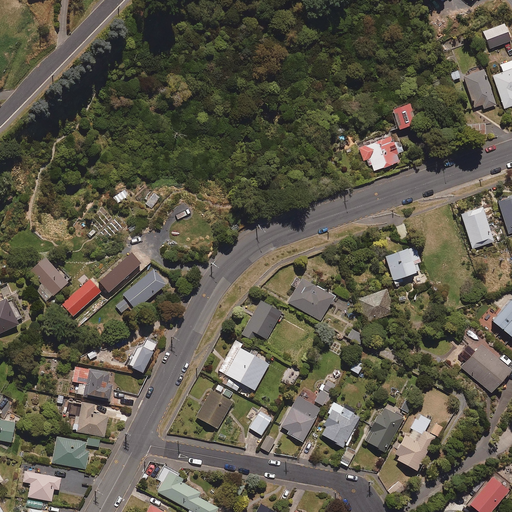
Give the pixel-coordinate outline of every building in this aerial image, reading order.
[(511,42),(511,31),(509,23),(483,32),(489,50),(511,42)] [(511,63),(500,68),(503,75),(493,78),(504,109),(511,106),(511,63)] [(496,106),(484,71),(463,78),(474,109),(482,106),(484,110),(496,106)] [(417,128),(411,108),(394,113),(400,132),(417,128)] [(485,124),(477,124),(477,134),(486,133),(485,124)] [(397,155),(403,153),(400,143),(393,145),(390,135),(383,137),(384,142),(360,150),(363,162),(370,160),(374,172),(400,164),(397,155)] [(511,191),(495,198),(508,233),(511,231),(511,191)] [(129,198),(125,192),(113,199),(117,205),(129,198)] [(160,198),(153,194),(145,206),(152,211),(160,198)] [(493,240),(480,202),(458,210),(472,248),(493,240)] [(383,255),(394,285),(402,282),(400,277),(414,272),(411,264),(419,261),(413,247),(412,244),(383,255)] [(146,261),(140,255),(124,270),(129,276),(146,261)] [(68,285),(46,259),(31,272),(41,283),(38,285),(51,300),(68,285)] [(124,265),(119,260),(98,278),(103,283),(124,265)] [(166,286),(154,270),(125,294),(127,297),(116,306),(122,313),(131,305),(136,311),(166,286)] [(334,295),(299,274),(292,285),(294,286),(286,300),(319,320),(334,295)] [(105,297),(89,280),(62,306),(73,318),(83,309),(87,314),(105,297)] [(22,320),(7,284),(0,287),(0,289),(1,292),(0,291),(0,335),(20,327),(17,322),(22,320)] [(355,296),(365,322),(394,311),(384,285),(355,296)] [(511,293),(510,292),(489,318),(511,336),(511,293)] [(281,309),(258,298),(240,332),(254,340),(257,334),(266,338),(281,309)] [(364,334),(351,326),(345,336),(358,344),(364,334)] [(155,340),(144,334),(128,363),(139,369),(155,340)] [(240,342),(233,338),(218,369),(226,373),(221,382),(236,389),(239,382),(253,389),(268,360),(238,345),(240,342)] [(511,366),(481,342),(476,348),(469,343),(460,354),(467,360),(462,366),(491,390),(511,366)] [(360,365),(353,361),(349,368),(356,372),(360,365)] [(73,362),(70,379),(83,381),(81,393),(112,398),(115,382),(107,381),(109,368),(73,362)] [(299,371),(290,366),(283,380),(292,385),(299,371)] [(334,383),(325,379),(323,383),(320,382),(317,387),(320,389),(314,400),(322,404),(323,402),(326,404),(330,396),(327,394),(334,383)] [(231,399),(209,387),(195,415),(217,426),(231,399)] [(13,398),(0,392),(0,403),(9,408),(13,398)] [(64,393),(56,392),(54,403),(63,404),(64,393)] [(131,397),(118,395),(116,403),(130,406),(131,397)] [(319,407),(300,397),(297,403),(292,400),(277,427),(301,440),(319,407)] [(404,398),(400,406),(408,410),(412,402),(404,398)] [(93,402),(80,400),(78,411),(73,419),(71,429),(103,435),(107,415),(91,411),(93,402)] [(344,402),(342,406),(331,400),(325,412),(327,412),(321,423),(324,425),(319,433),(342,445),(343,443),(347,445),(356,427),(352,426),(358,415),(353,413),(355,408),(344,402)] [(392,404),(389,409),(380,405),(363,438),(384,449),(401,417),(404,410),(392,404)] [(272,415),(260,407),(248,426),(260,434),(272,415)] [(422,428),(423,428),(424,429),(429,418),(420,413),(417,418),(414,417),(409,426),(420,432),(422,428)] [(13,419),(0,417),(0,438),(9,440),(13,419)] [(434,434),(436,436),(442,426),(435,422),(429,432),(434,434)] [(420,432),(416,440),(403,432),(393,450),(398,453),(396,458),(415,468),(434,434),(429,432),(422,428),(420,432)] [(85,439),(55,434),(50,461),(84,467),(87,449),(83,448),(85,439)] [(274,439),(265,434),(259,446),(268,451),(274,439)] [(99,437),(88,436),(87,444),(98,446),(99,437)] [(354,450),(346,446),(338,461),(346,465),(354,450)] [(183,474),(163,464),(157,474),(162,477),(155,490),(195,511),(213,511),(217,506),(196,495),(199,490),(180,480),(183,474)] [(61,477),(25,471),(23,482),(30,483),(28,497),(52,501),(54,489),(59,490),(61,477)] [(485,511),(507,487),(491,474),(467,502),(479,511),(485,511)] [(247,484),(238,479),(231,491),(240,496),(247,484)] [(398,480),(386,489),(393,498),(404,489),(398,480)] [(275,511),(276,510),(259,501),(252,511),(247,511),(248,511),(247,511),(275,511)] [(166,511),(148,502),(143,511),(166,511)]
